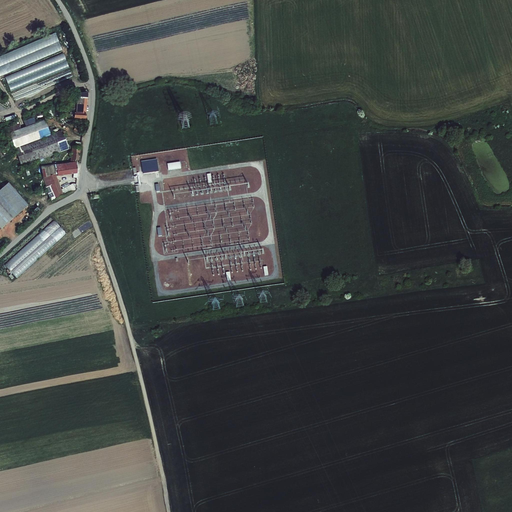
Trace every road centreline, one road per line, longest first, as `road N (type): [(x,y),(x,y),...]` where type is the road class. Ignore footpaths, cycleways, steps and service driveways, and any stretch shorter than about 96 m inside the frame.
road 1 (unclassified): [(168,511),(126,319),(83,189)]
road 2 (unclassified): [(83,189),(92,85),(58,0)]
